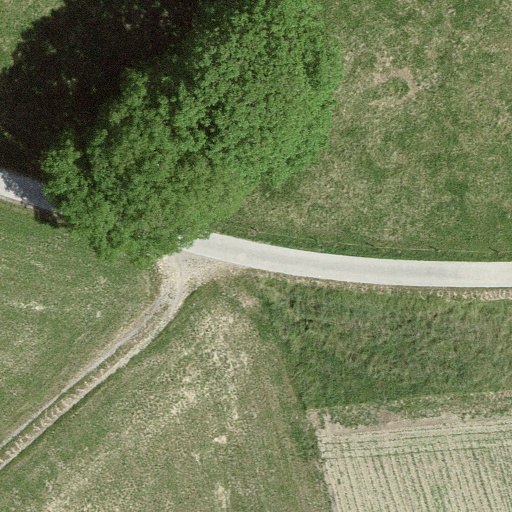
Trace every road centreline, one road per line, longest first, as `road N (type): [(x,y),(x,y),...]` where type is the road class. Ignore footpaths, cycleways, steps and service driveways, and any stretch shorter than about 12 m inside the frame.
road 1 (track): [(511,259),(392,264),(181,237),(0,178)]
road 2 (track): [(181,237),(146,316),(0,449)]
